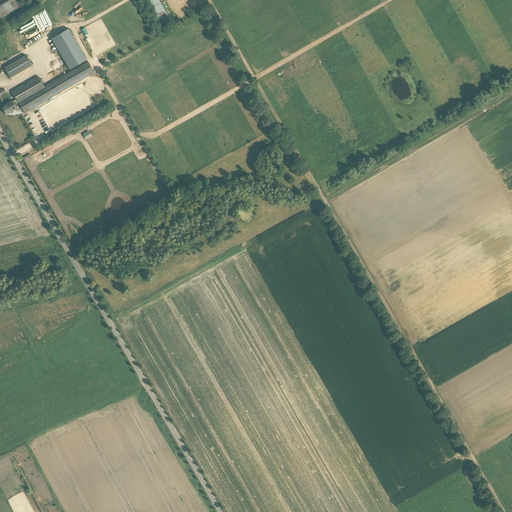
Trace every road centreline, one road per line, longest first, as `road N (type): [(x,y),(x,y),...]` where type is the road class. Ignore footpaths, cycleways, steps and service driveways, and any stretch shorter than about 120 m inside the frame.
road 1 (track): [(503,511),(209,0)]
road 2 (unclassified): [(219,511),(0,136)]
